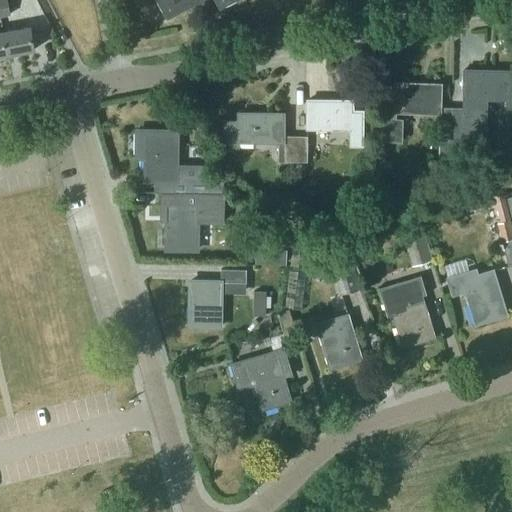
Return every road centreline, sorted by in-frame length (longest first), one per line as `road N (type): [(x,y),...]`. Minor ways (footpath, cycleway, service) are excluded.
road 1 (residential): [(192,506),(67,89)]
road 2 (residential): [(116,79),(511,2)]
road 3 (residential): [(258,511),(343,435),(511,380)]
